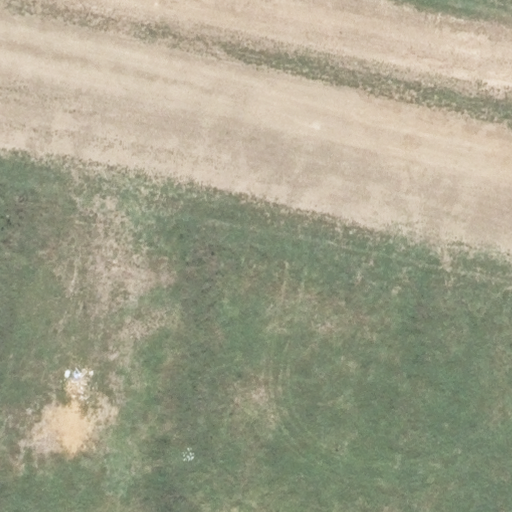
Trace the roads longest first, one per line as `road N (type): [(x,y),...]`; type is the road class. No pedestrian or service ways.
road 1 (unknown): [(0,37),(511,155)]
road 2 (unknown): [(426,137),(436,0)]
